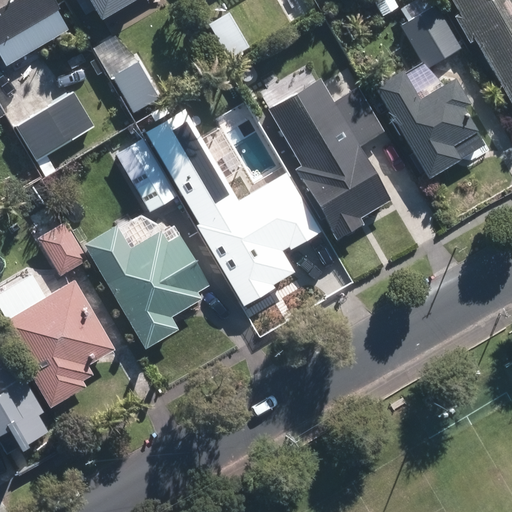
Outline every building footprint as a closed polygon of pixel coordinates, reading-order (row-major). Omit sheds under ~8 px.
[(45,0),(0,0),(0,67),(63,35),(45,0)] [(161,0),(77,0),(100,39),(164,3),(161,0)] [(366,0),(379,18),(398,5),(394,0),(366,0)] [(511,0),(441,0),(511,122),(511,120),(511,0)] [(403,23),(395,28),(417,63),(423,74),(457,53),(429,7),(419,14),(412,3),(397,12),(403,23)] [(134,63),(107,78),(128,115),(155,99),(134,63)] [(386,106),(391,114),(430,178),(474,152),(460,128),(430,79),(386,106)] [(313,82),(260,114),(334,236),(387,205),(354,151),(379,135),(354,94),(329,109),(313,82)] [(173,112),(192,146),(243,118),(223,83),(173,112)] [(69,95),(10,127),(30,164),(89,131),(69,95)] [(137,139),(109,156),(143,212),(171,196),(137,139)] [(22,152),(11,158),(19,171),(30,165),(22,152)] [(219,186),(185,205),(243,305),(313,264),(256,167),(248,172),(258,189),(230,204),(219,186)] [(60,223),(32,239),(55,278),(84,261),(60,223)] [(118,229),(81,251),(141,350),(176,329),(169,317),(208,293),(175,239),(164,246),(156,234),(130,250),(118,229)] [(69,278),(0,319),(0,333),(45,408),(90,381),(76,358),(106,340),(69,278)] [(0,459),(50,431),(19,377),(13,381),(0,358),(0,459)]
